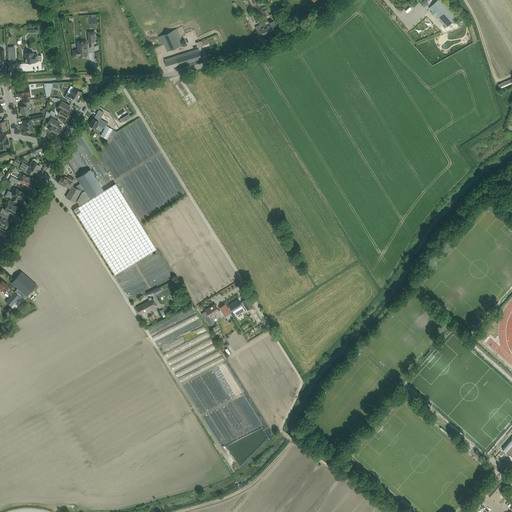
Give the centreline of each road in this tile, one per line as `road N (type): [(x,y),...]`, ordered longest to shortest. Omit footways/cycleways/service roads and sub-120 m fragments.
road 1 (unclassified): [(117,78),(242,281)]
road 2 (unclassified): [(117,78),(169,74),(259,49),(333,0)]
road 3 (track): [(278,431),(390,511)]
